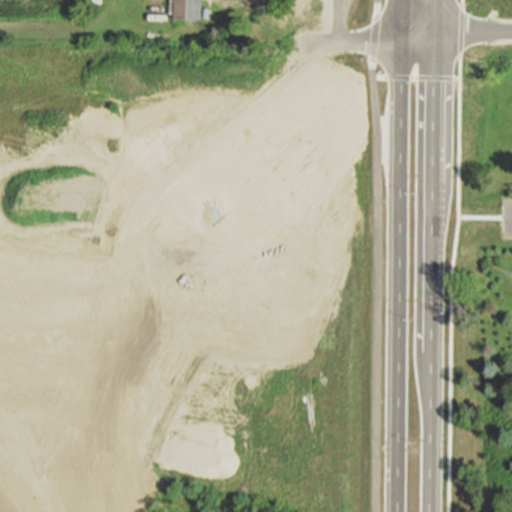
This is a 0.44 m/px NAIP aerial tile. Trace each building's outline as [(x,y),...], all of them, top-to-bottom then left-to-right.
[(175,17),(175,0),(202,0),(202,18),(175,17)] [(289,8),(289,17),(260,16),(261,7),(289,8)] [(340,68),(321,68),(321,120),(340,120),(340,68)] [(158,229),(174,229),(175,102),(159,102),(158,229)] [(322,128),(321,145),(334,146),(335,129),(322,128)]
